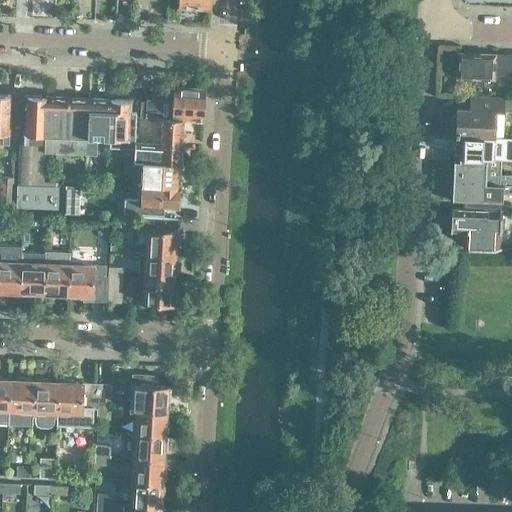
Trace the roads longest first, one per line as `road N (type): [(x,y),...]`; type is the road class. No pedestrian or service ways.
road 1 (residential): [(341,511),(406,342),(424,64),(440,31)]
road 2 (residential): [(216,344),(230,55)]
road 3 (residential): [(230,55),(0,45)]
road 4 (residential): [(0,333),(216,344)]
road 5 (residential): [(205,511),(216,344)]
